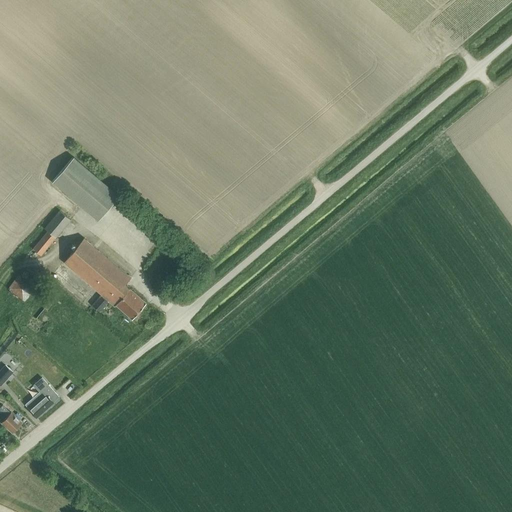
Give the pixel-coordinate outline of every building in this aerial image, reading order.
[(74,156),(53,181),(99,220),(120,195),(74,156)] [(48,231),(33,249),(41,255),(71,220),(60,210),(45,228),(48,231)] [(132,319),(146,303),(125,284),(131,278),(84,238),(64,262),(102,294),(92,305),(100,312),(109,301),(115,306),(116,305),(132,319)] [(9,288),(25,301),(37,287),(21,274),(9,288)] [(47,310),(57,297),(52,293),(42,306),(47,310)] [(0,371),(0,384),(0,385),(13,372),(6,365),(0,371)] [(40,392),(25,404),(30,409),(30,410),(37,417),(54,402),(53,402),(59,397),(42,378),(34,385),(40,392)] [(11,413),(3,405),(0,407),(0,410),(7,417),(2,422),(13,433),(22,423),(11,413)]
